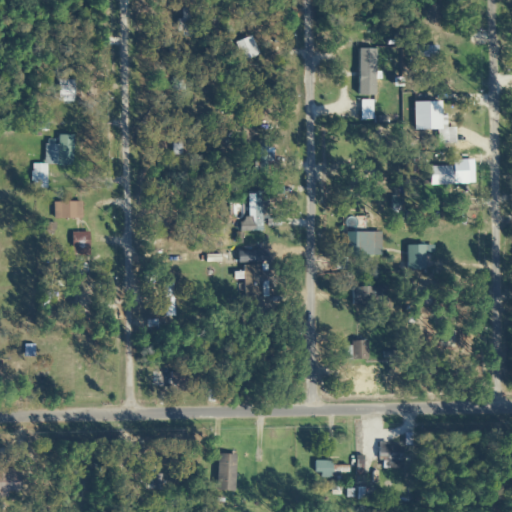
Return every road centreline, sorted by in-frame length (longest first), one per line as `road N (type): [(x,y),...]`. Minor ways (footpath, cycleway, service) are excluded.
road 1 (residential): [(511,381),(0,385)]
road 2 (residential): [(106,383),(102,0)]
road 3 (residential): [(294,383),(290,0)]
road 4 (residential): [(497,382),(493,0)]
